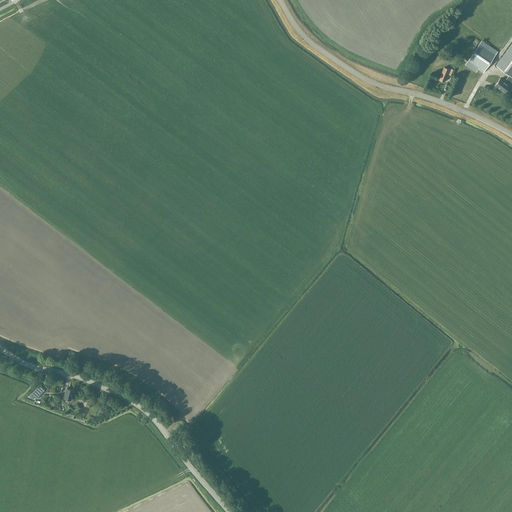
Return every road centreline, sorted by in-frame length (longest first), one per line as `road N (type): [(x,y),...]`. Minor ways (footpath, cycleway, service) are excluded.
road 1 (unclassified): [(228,511),(145,410),(0,348)]
road 2 (unclassified): [(511,136),(366,80),(303,37),(279,0)]
